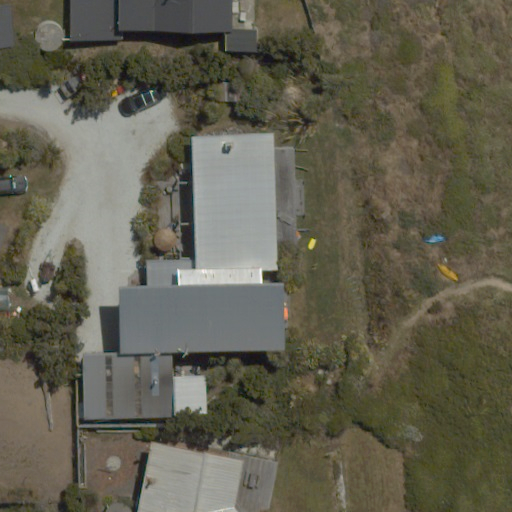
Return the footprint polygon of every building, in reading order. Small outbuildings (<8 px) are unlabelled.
[(24,0),(0,0),(0,46),(26,46),(24,0)] [(267,0),(67,0),(69,28),(269,18),(267,0)] [(287,332),(283,121),(194,123),(197,269),(123,270),(124,329),(91,330),(93,405),(171,403),(170,334),(287,332)] [(7,338),(0,338),(0,388),(9,388),(7,338)] [(158,426),(144,511),(252,511),(244,500),(254,437),(158,426)]
